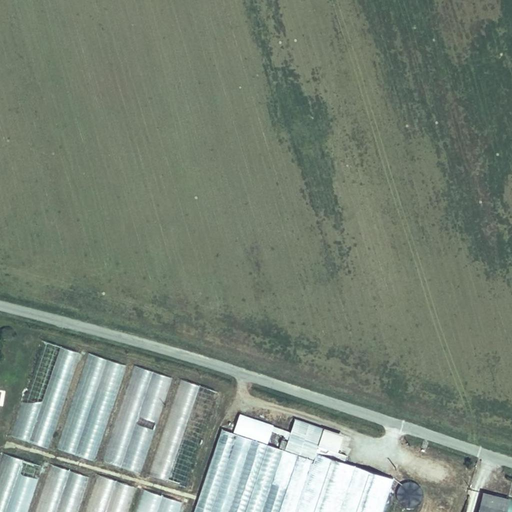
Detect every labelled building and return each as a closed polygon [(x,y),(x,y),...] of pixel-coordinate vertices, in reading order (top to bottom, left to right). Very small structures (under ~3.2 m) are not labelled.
[(39,340),(9,436),(50,449),(80,352),(39,340)] [(96,461),(126,365),(86,352),(56,449),(96,461)] [(142,474),(171,377),(131,365),(102,462),(142,474)] [(189,488),(217,390),(176,379),(148,476),(189,488)] [(273,429),(241,418),(234,437),(267,449),(273,429)] [(325,432),(296,422),(285,455),(314,464),(316,458),(319,449),(325,432)] [(343,438),(325,432),(319,449),(338,456),(343,438)] [(0,457),(0,511),(27,511),(42,466),(1,453),(0,457)] [(47,464),(32,511),(77,511),(88,476),(47,464)] [(126,511),(135,486),(95,474),(83,511),(126,511)] [(422,483),(398,482),(397,505),(421,507),(422,483)] [(177,511),(180,501),(139,490),(132,511),(177,511)] [(501,511),(504,503),(480,497),(476,511),(501,511)]
